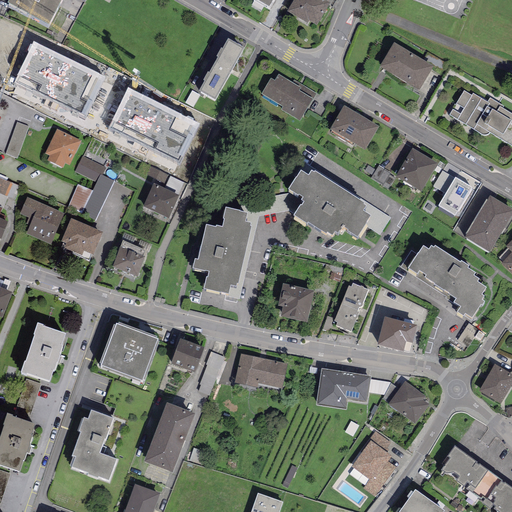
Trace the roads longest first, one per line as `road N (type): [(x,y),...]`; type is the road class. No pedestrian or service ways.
road 1 (residential): [(0,262),(198,326),(426,369),(457,390)]
road 2 (unknown): [(238,334),(262,232),(366,260),(399,209)]
road 3 (residential): [(323,74),(511,189)]
road 4 (unknown): [(219,330),(163,500)]
road 5 (residential): [(194,0),(323,74)]
road 6 (residential): [(376,511),(457,390)]
